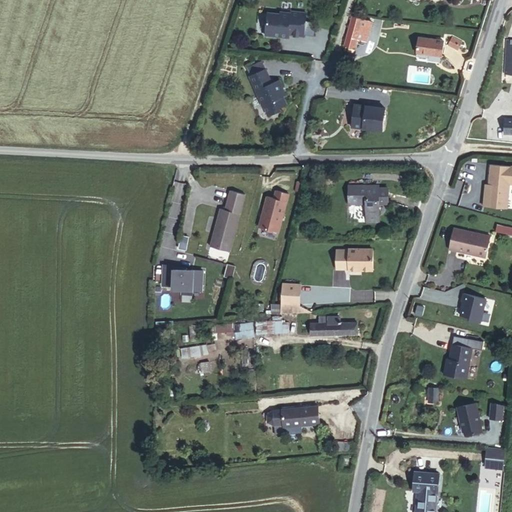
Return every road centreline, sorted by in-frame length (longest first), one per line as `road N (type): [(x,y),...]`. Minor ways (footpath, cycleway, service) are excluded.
road 1 (unclassified): [(0,150),(449,157)]
road 2 (unclassified): [(353,511),(388,344),(449,157)]
road 3 (unknown): [(292,159),(313,77),(331,62),(351,0)]
road 4 (unclassified): [(449,157),(501,0)]
